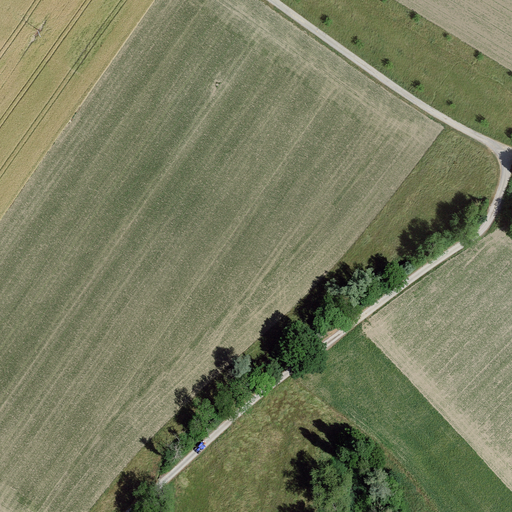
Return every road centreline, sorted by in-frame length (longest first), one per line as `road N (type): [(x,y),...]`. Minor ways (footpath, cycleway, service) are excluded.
road 1 (track): [(511,180),(501,212),(278,375),(132,511)]
road 2 (track): [(284,0),(511,157)]
